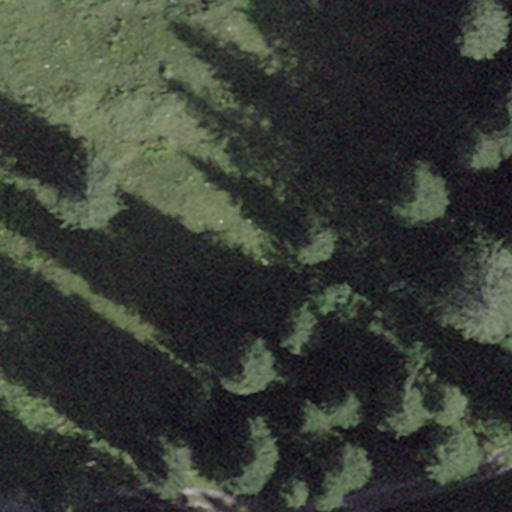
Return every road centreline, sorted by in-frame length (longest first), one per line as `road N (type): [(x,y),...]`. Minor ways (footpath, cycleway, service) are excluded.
road 1 (track): [(300,511),(426,490),(511,458)]
road 2 (track): [(101,511),(149,497),(285,511)]
